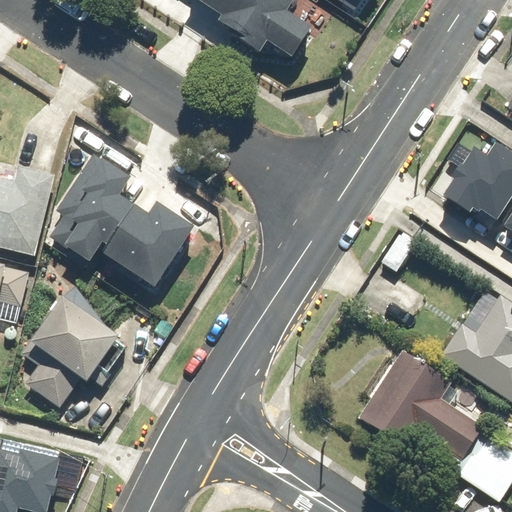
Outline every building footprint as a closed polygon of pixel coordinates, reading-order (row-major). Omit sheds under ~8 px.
[(307,1),(305,0),(203,0),(232,18),(225,28),(270,56),(276,47),(300,63),(321,30),(298,15),(307,1)] [(338,0),(351,9),(357,0),(338,0)] [(473,148),(443,197),(468,212),(474,202),(500,218),(511,199),(511,151),(496,142),(487,156),(473,148)] [(61,215),(48,236),(87,261),(101,239),(108,243),(132,205),(119,196),(132,176),(92,149),(52,210),(61,215)] [(0,179),(0,247),(39,257),(58,178),(24,169),(21,184),(0,179)] [(132,205),(108,243),(102,253),(155,286),(191,227),(160,208),(153,218),(132,205)] [(403,235),(385,262),(400,272),(418,245),(403,235)] [(34,274),(0,266),(0,329),(7,303),(26,308),(34,274)] [(29,355),(45,366),(31,385),(66,409),(87,379),(96,385),(130,338),(70,296),(29,355)] [(467,326),(447,355),(511,398),(511,300),(505,296),(479,334),(467,326)] [(152,325),(167,334),(183,305),(168,297),(152,325)] [(488,426),(444,399),(456,381),(406,350),(364,417),(414,448),(423,433),(467,460),(488,426)] [(461,475),(503,501),(511,486),(511,449),(487,434),(461,475)] [(23,448),(13,490),(54,500),(64,458),(23,448)]
